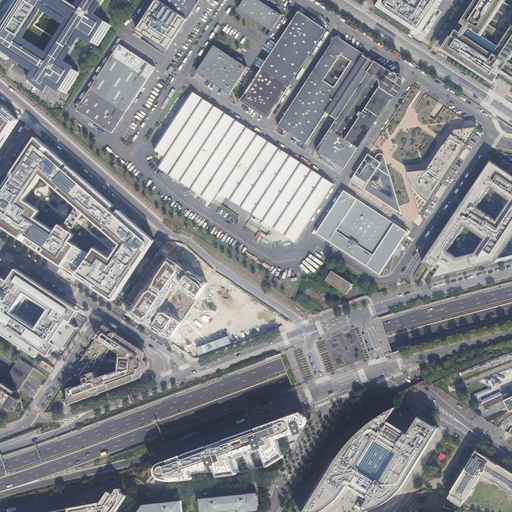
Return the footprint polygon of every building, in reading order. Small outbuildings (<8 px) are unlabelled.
[(66,93),(79,72),(61,61),(79,33),(98,45),(111,25),(92,13),(90,16),(76,7),(76,6),(75,6),(65,0),(15,0),(0,24),(0,33),(1,35),(0,36),(0,54),(7,59),(11,54),(35,69),(27,82),(42,91),(48,82),(66,93)] [(79,0),(75,6),(76,6),(76,7),(90,16),(92,13),(100,0),(79,0)] [(168,50),(188,19),(158,0),(156,0),(137,30),(143,34),(168,50)] [(158,0),(188,19),(200,0),(158,0)] [(282,15),(258,0),(244,0),(238,9),(253,19),(272,31),(277,23),(282,15)] [(375,0),(373,4),(419,34),(441,0),(375,0)] [(511,0),(473,0),(459,23),(461,24),(457,31),(455,29),(442,49),(447,53),(493,83),(496,79),(511,88),(511,93),(511,94),(511,56),(511,53),(511,0)] [(278,43),(262,69),(290,86),(326,28),(322,26),(306,15),(299,11),(278,43)] [(286,18),(282,15),(277,23),(281,26),(286,18)] [(402,79),(397,76),(397,75),(397,74),(396,73),(395,73),(394,73),(393,73),(393,74),(374,61),(374,63),(363,56),(364,55),(337,37),(278,126),(306,144),(326,113),(336,119),(316,151),(344,169),(361,143),(362,144),(366,138),(365,137),(371,127),(372,128),(375,124),(374,124),(381,112),(383,112),(386,107),(385,106),(402,79)] [(156,68),(120,44),(77,110),(113,133),(156,68)] [(235,59),(214,46),(200,68),(197,73),(199,74),(201,75),(223,89),(225,91),(227,92),(230,94),(232,91),(238,83),(248,68),(245,66),(243,65),(242,64),(235,59)] [(290,86),(262,69),(260,72),(259,74),(243,97),(240,101),(243,103),(244,104),(263,116),(265,118),(268,119),(272,113),(290,86)] [(241,96),(243,97),(259,74),(255,73),(245,88),(238,83),(232,91),(241,96)] [(333,184),(192,92),(155,149),(160,153),(158,156),(159,160),(162,162),(158,167),(182,183),(181,185),(185,187),(186,185),(213,203),(214,201),(221,205),(226,197),(295,242),(333,184)] [(0,145),(1,146),(14,128),(12,127),(16,121),(12,118),(14,116),(4,108),(1,107),(0,106),(0,145)] [(511,128),(495,117),(496,120),(497,123),(498,126),(501,130),(503,131),(507,132),(510,133),(511,132),(511,128)] [(428,171),(408,173),(420,214),(434,192),(439,185),(459,155),(462,149),(477,127),(454,130),(428,171)] [(114,205),(74,170),(70,174),(63,167),(66,163),(36,137),(0,191),(0,224),(112,300),(153,240),(120,210),(116,214),(111,209),(114,205)] [(368,154),(350,181),(365,191),(402,215),(399,205),(387,166),(384,157),(384,156),(383,155),(382,155),(382,154),(381,154),(380,154),(379,154),(378,155),(377,155),(377,156),(376,157),(376,158),(376,159),(376,160),(374,159),(368,154)] [(511,259),(511,174),(491,161),(422,262),(432,269),(437,272),(435,274),(432,280),(511,259)] [(407,233),(344,191),(316,233),(380,275),(407,233)] [(181,266),(169,258),(154,280),(152,286),(149,292),(146,292),(132,314),(144,321),(149,323),(153,325),(154,328),(165,335),(166,334),(171,337),(180,323),(165,313),(162,313),(158,310),(164,300),(165,295),(169,289),(172,288),(176,283),(181,286),(182,289),(197,299),(208,283),(191,272),(189,273),(184,270),(181,266)] [(325,281),(346,294),(352,285),(331,271),(325,281)] [(42,288),(42,289),(15,272),(9,281),(2,276),(0,278),(0,331),(35,355),(40,348),(49,354),(56,344),(64,349),(79,328),(69,322),(76,312),(47,293),(48,292),(42,288)] [(66,402),(67,405),(148,382),(145,371),(149,370),(150,369),(147,360),(144,358),(143,354),(146,356),(147,354),(141,351),(140,347),(108,328),(105,332),(99,334),(85,358),(86,357),(88,355),(91,357),(92,359),(87,369),(84,369),(82,373),(84,383),(67,388),(69,397),(66,402)] [(30,373),(33,368),(20,358),(16,364),(30,373)] [(16,364),(4,382),(16,391),(17,392),(23,383),(30,373),(16,364)] [(285,366),(284,366),(293,389),(288,391),(294,389),(294,388),(294,389),(293,386),(285,366)] [(0,412),(2,412),(3,411),(4,410),(6,408),(7,406),(9,407),(8,408),(13,410),(20,400),(20,399),(16,396),(16,397),(15,396),(15,395),(14,395),(16,391),(4,382),(2,385),(0,383),(0,412)] [(501,395),(481,405),(484,412),(504,402),(501,395)] [(318,511),(323,510),(328,507),(332,504),(335,501),(336,500),(340,496),(344,490),(348,485),(349,486),(356,490),(361,493),(367,497),(368,497),(369,498),(362,510),(363,510),(363,511),(364,511),(369,510),(374,508),(380,505),(381,505),(384,503),(387,501),(393,497),(397,493),(402,488),(405,483),(439,428),(420,416),(408,434),(407,433),(407,432),(389,421),(389,422),(387,421),(396,407),(391,409),(385,413),(380,416),(379,416),(375,419),(369,424),(362,430),(356,435),(351,440),(347,445),(342,452),(336,459),(312,499),(309,503),(303,511),(318,511)] [(289,416),(161,463),(159,464),(158,465),(157,467),(157,468),(156,469),(157,472),(157,474),(158,475),(160,477),(163,478),(166,479),(170,480),(174,480),(191,478),(190,473),(218,471),(219,475),(236,473),(229,455),(246,449),(255,446),(257,449),(262,447),(268,465),(282,456),(276,438),(295,431),(296,435),(303,432),(302,428),(304,426),(305,424),(306,424),(306,422),(306,420),(306,419),(304,416),(302,414),(299,414),(295,414),(289,416)] [(511,472),(477,451),(467,467),(448,498),(452,500),(451,500),(461,506),(464,500),(465,499),(466,499),(469,493),(471,494),(474,490),(472,489),(480,475),(479,475),(482,471),(484,472),(482,475),(496,483),(496,482),(499,484),(499,485),(508,491),(511,493),(511,472)] [(115,511),(127,495),(121,492),(122,490),(121,489),(121,488),(120,488),(119,488),(118,489),(114,494),(109,491),(102,502),(69,508),(70,511),(115,511)] [(238,511),(237,511),(256,511),(256,509),(258,508),(258,507),(256,493),(246,494),(207,498),(201,498),(201,511),(222,511),(223,511),(237,510),(238,511)] [(138,511),(183,511),(182,500),(163,502),(144,504),(138,511)]
